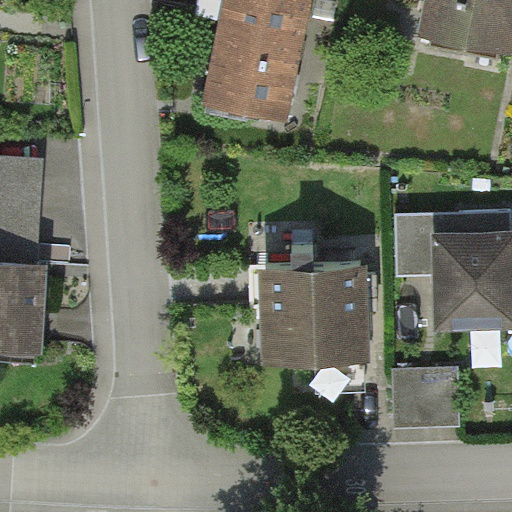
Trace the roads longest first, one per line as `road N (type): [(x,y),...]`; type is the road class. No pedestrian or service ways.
road 1 (residential): [(121,0),(145,490)]
road 2 (residential): [(145,490),(511,480)]
road 3 (residential): [(0,480),(145,490)]
